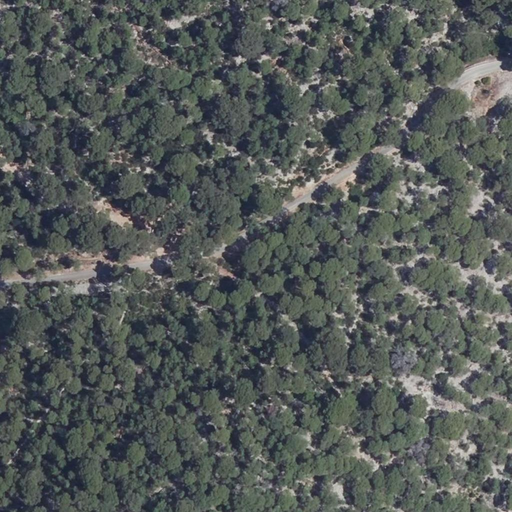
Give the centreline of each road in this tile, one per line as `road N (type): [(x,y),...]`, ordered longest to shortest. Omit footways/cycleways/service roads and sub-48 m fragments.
road 1 (unclassified): [(511,65),(461,82),(337,181),(235,247),(0,287)]
road 2 (track): [(0,157),(52,197),(134,241),(210,257),(227,269),(298,329),(337,384),(366,455)]
